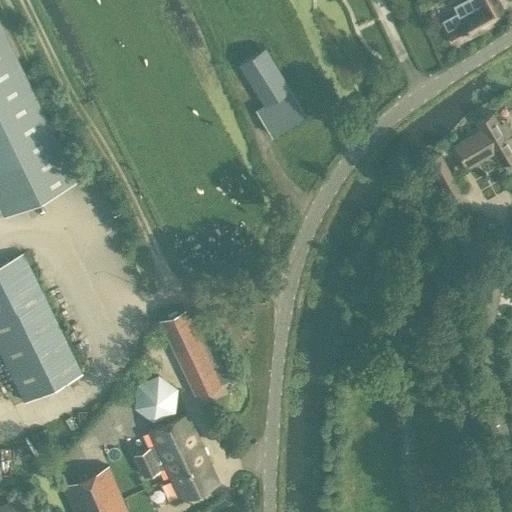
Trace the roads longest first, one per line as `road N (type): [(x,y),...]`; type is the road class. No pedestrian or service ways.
road 1 (unclassified): [(269,511),(287,295),(325,192),(387,120),(511,36)]
road 2 (track): [(26,0),(90,128),(136,197),(173,289)]
road 3 (residential): [(511,216),(487,333),(511,464)]
road 4 (track): [(173,289),(137,302),(72,287),(26,241),(0,253)]
